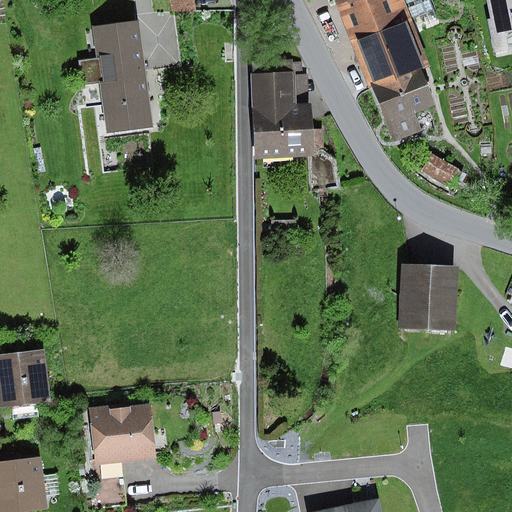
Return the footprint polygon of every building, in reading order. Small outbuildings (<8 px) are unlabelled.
[(193,0),(169,0),(172,12),(196,12),(193,0)] [(338,0),(336,1),(370,87),(420,68),(428,64),(411,19),(434,8),(431,0),(338,0)] [(511,0),(486,0),(491,18),(487,19),(494,54),(511,50),(511,0)] [(136,23),(97,27),(109,130),(148,126),(136,23)] [(420,68),(370,87),(392,144),(422,132),(415,113),(434,106),(420,68)] [(295,73),(252,75),(256,160),(314,158),(313,150),(324,149),(323,129),(313,130),(311,104),(296,104),(295,73)] [(461,264),(405,261),(402,326),(458,329),(461,264)] [(25,351),(0,354),(0,407),(52,401),(45,349),(25,351)] [(118,404),(88,408),(95,466),(121,464),(156,459),(150,404),(118,408),(118,404)] [(220,412),(212,413),(213,425),(221,424),(220,412)] [(40,457),(0,462),(0,511),(27,511),(47,510),(40,457)] [(125,506),(121,464),(95,466),(92,467),(96,509),(125,506)] [(381,511),(379,498),(310,511),(381,511)]
